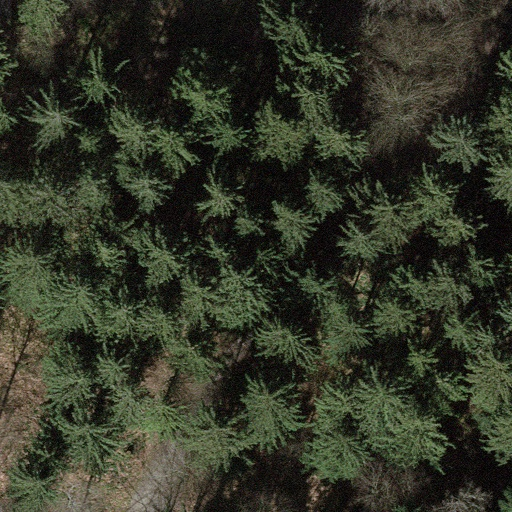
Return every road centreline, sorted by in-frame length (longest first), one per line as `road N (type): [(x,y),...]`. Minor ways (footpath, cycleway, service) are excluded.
road 1 (track): [(511,27),(468,96),(211,405),(153,511)]
road 2 (track): [(418,0),(75,84),(0,112)]
